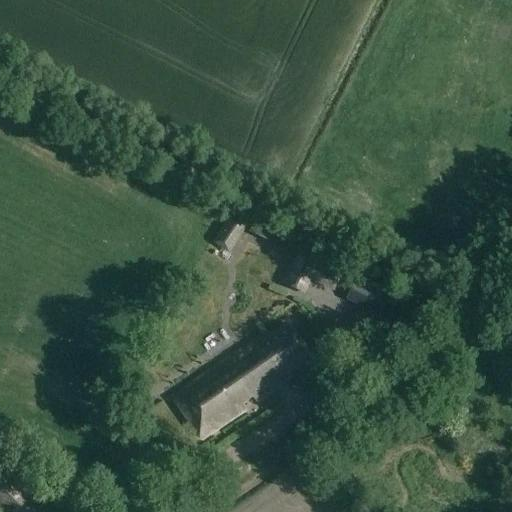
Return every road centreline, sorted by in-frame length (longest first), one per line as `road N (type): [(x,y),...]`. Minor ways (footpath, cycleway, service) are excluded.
road 1 (track): [(461,302),(0,70)]
road 2 (unclassified): [(153,511),(461,302)]
